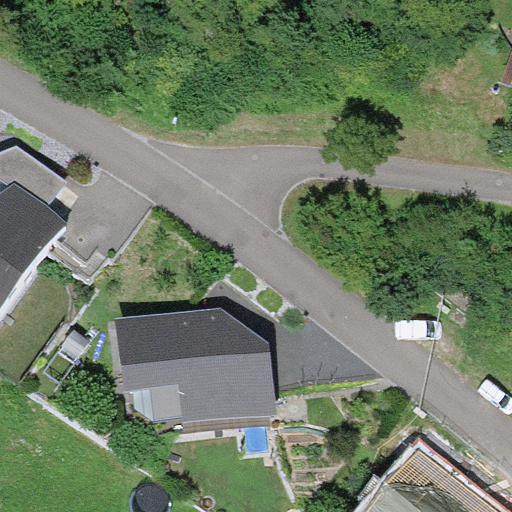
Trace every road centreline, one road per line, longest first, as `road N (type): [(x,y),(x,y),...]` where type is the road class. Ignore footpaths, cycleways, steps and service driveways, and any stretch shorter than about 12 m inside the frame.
road 1 (residential): [(219,205),(385,354),(511,442)]
road 2 (residential): [(219,205),(287,168),(511,187)]
road 3 (residential): [(0,95),(107,157),(219,205)]
